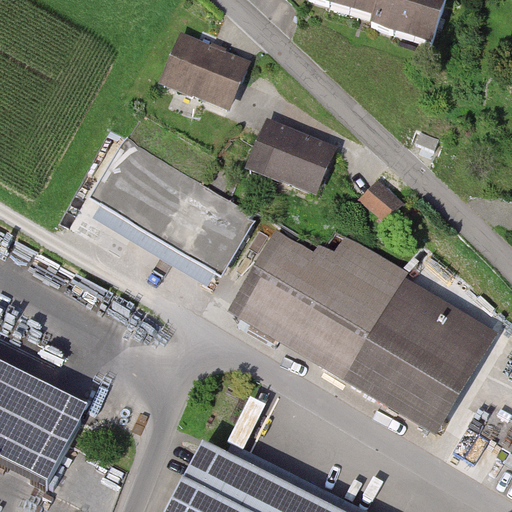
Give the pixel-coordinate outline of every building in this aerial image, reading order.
[(307,0),(307,1),(373,21),(371,29),(431,47),(445,0),(307,0)] [(251,70),(183,46),(166,95),(233,119),(251,70)] [(338,154),(266,126),(247,175),(319,203),(338,154)] [(88,203),(219,283),(258,218),(127,139),(88,203)] [(406,212),(382,187),(363,206),(388,231),(406,212)] [(290,225),(232,325),(438,442),(495,342),(290,225)] [(90,414),(0,369),(0,469),(50,494),(90,414)] [(334,511),(214,450),(182,511),(334,511)]
